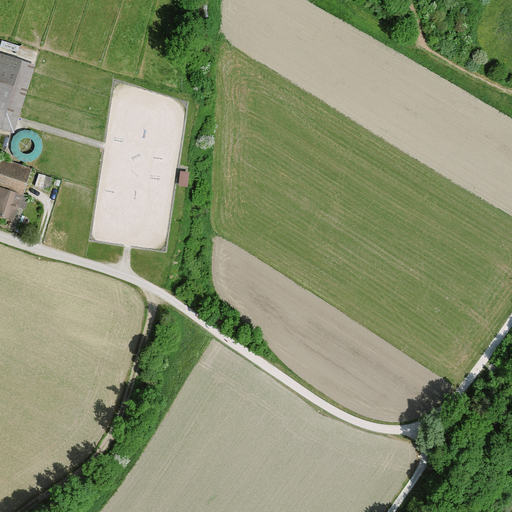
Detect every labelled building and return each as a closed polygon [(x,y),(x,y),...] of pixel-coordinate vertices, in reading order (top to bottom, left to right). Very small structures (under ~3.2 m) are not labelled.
[(0,127),(21,61),(0,54),(0,127)] [(33,65),(21,61),(0,127),(12,131),(33,65)] [(29,162),(35,160),(39,157),(41,152),(43,147),(42,142),(40,137),(37,133),(32,131),(27,130),(22,130),(17,132),(13,136),(11,141),(10,147),(11,152),(14,157),(19,160),(24,162),(29,162)] [(0,159),(0,212),(15,217),(31,170),(0,159)] [(189,183),(190,168),(180,168),(179,183),(189,183)] [(54,177),(38,172),(34,186),(50,190),(54,177)] [(478,423),(463,410),(457,417),(473,430),(478,423)]
